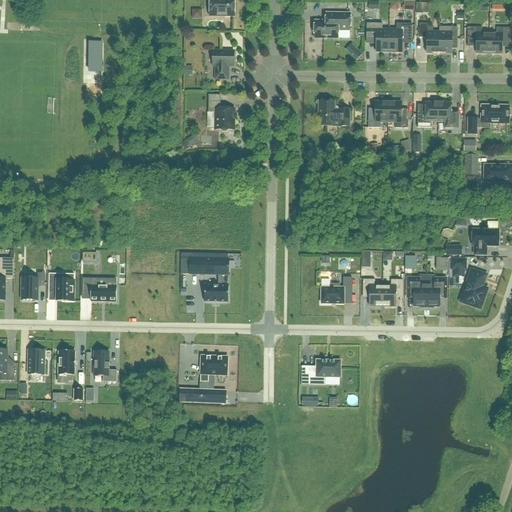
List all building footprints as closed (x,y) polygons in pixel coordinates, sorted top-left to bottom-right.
[(209,0),(209,17),(234,18),(234,0),(209,0)] [(371,11),(380,11),(380,3),(371,3),(371,11)] [(418,4),(419,15),(431,14),(430,4),(418,4)] [(350,14),(332,14),(332,22),(314,22),(314,26),(313,28),(313,33),(314,34),(314,39),(338,39),(338,31),(350,31),(350,14)] [(389,53),(389,30),(382,30),(382,24),(366,24),(366,38),(376,38),(376,53),(389,53)] [(396,30),(389,30),(389,53),(402,53),(402,39),(412,39),(412,25),(396,24),(396,30)] [(427,53),(439,54),(439,34),(433,33),(433,27),(428,27),(428,24),(419,24),(419,38),(427,38),(427,53)] [(439,34),(439,54),(451,54),(451,40),(457,40),(457,28),(446,28),(446,34),(439,34)] [(476,54),(489,54),(489,34),(482,34),(482,28),(467,28),(467,40),(476,40),(476,54)] [(489,34),(489,54),(502,54),(502,40),(511,40),(511,28),(497,28),(496,34),(489,34)] [(234,52),(213,52),(213,67),(215,67),(215,80),(228,80),(228,67),(234,67),(234,52)] [(220,96),(208,96),(208,113),(216,113),(216,130),(220,130),(222,132),(226,132),(228,130),(233,131),(233,110),(220,109),(220,96)] [(335,102),(319,102),(319,114),(317,114),(317,122),(318,122),(318,127),(349,127),(350,110),(336,110),(335,109),(335,102)] [(431,123),(438,123),(438,102),(431,102),(431,103),(425,103),(425,114),(417,114),(417,128),(431,128),(431,123)] [(445,102),(438,102),(438,123),(445,123),(445,129),(458,129),(458,114),(451,114),(451,104),(445,104),(445,102)] [(381,123),(388,123),(388,103),(375,103),(375,117),(368,117),(368,129),(381,129),(381,123)] [(388,103),(388,123),(395,123),(395,129),(408,129),(408,120),(401,120),(401,103),(388,103)] [(509,106),(481,106),(481,120),(477,120),(477,119),(468,119),(468,135),(477,135),(477,129),(490,129),(490,124),(509,124),(509,117),(511,117),(511,108),(509,108),(509,106)] [(477,156),(465,156),(465,176),(477,176),(477,156)] [(511,166),(484,166),(484,182),(511,182),(511,166)] [(486,255),(486,248),(488,247),(498,247),(499,231),(473,230),(472,246),(474,246),(474,255),(486,255)] [(0,300),(5,301),(5,279),(14,279),(14,258),(0,258),(0,300)] [(229,276),(229,260),(189,259),(189,275),(218,276),(218,286),(205,286),(204,303),(228,303),(229,286),(228,286),(228,276),(229,276)] [(451,259),(450,271),(453,271),(452,277),(464,277),(464,271),(466,271),(467,260),(451,259)] [(484,268),(483,259),(469,260),(470,269),(484,268)] [(461,302),(480,309),(487,290),(484,281),(486,276),(472,271),(461,302)] [(22,279),(21,302),(38,302),(38,288),(45,288),(45,274),(38,274),(38,279),(22,279)] [(49,275),(49,292),(57,292),(57,301),(63,301),(63,302),(74,302),(74,282),(66,282),(66,281),(58,281),(58,275),(49,275)] [(427,285),(427,275),(419,275),(419,279),(407,278),(407,299),(414,299),(414,308),(420,308),(420,309),(427,309),(427,285)] [(427,285),(427,309),(434,309),(434,308),(440,308),(440,299),(447,299),(447,279),(434,279),(434,275),(427,275),(427,285)] [(81,279),(80,293),(89,293),(88,302),(114,303),(115,287),(94,286),(94,279),(81,279)] [(321,288),(321,304),(324,304),(344,305),(344,295),(352,295),(352,279),(343,279),(343,289),(340,289),(340,285),(331,285),(331,288),(321,288)] [(383,287),(375,287),(375,280),(363,280),(363,294),(370,294),(370,307),(383,307),(383,287)] [(403,281),(391,281),(391,287),(383,287),(383,307),(396,307),(396,294),(403,294),(403,281)] [(7,351),(0,350),(0,373),(1,374),(0,382),(14,382),(15,364),(7,364),(7,351)] [(29,351),(28,375),(44,376),(45,352),(29,351)] [(59,352),(58,376),(66,376),(65,382),(73,382),(74,376),(75,352),(59,352)] [(110,353),(94,353),(94,377),(103,377),(103,383),(117,383),(117,371),(109,371),(110,353)] [(227,375),(227,357),(201,357),(201,375),(201,382),(208,382),(208,375),(227,375)] [(340,378),(341,361),(316,361),(316,362),(317,362),(316,369),(308,369),(308,386),(325,386),(325,378),(339,378),(340,378)] [(74,390),(74,402),(83,402),(83,390),(74,390)] [(180,390),(180,402),(226,404),(226,392),(180,390)]
